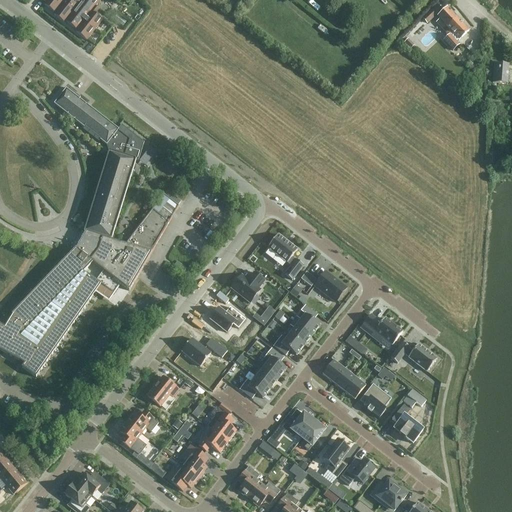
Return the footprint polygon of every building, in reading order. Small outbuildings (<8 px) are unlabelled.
[(75,32),(86,41),(102,21),(94,15),(98,10),(95,7),(100,0),(41,0),(41,1),(44,4),(43,5),(54,13),(53,15),(64,24),(66,22),(76,30),(75,32)] [(422,19),(427,24),(441,10),(437,6),(422,19)] [(454,40),(456,38),(458,41),(468,31),(447,8),(437,18),(448,30),(444,33),(448,37),(444,41),(453,51),(459,45),(454,40)] [(403,43),(410,50),(414,46),(407,39),(403,43)] [(506,86),(508,66),(494,65),(492,84),(506,86)] [(125,245),(111,241),(136,160),(134,160),(138,148),(117,131),(118,130),(79,99),(80,98),(69,90),(68,91),(65,89),(53,105),(83,128),(82,130),(98,143),(100,141),(106,146),(108,152),(102,172),(83,233),(84,233),(75,249),(11,315),(12,316),(4,328),(0,325),(0,351),(23,365),(21,368),(35,378),(101,285),(83,273),(92,264),(128,292),(169,223),(152,210),(125,245)] [(291,258),(297,251),(277,236),(267,249),(291,267),(284,275),(292,281),(303,266),(296,260),(295,261),(291,258)] [(177,262),(172,269),(182,277),(187,270),(177,262)] [(241,277),(231,289),(250,304),(260,291),(258,289),(264,282),(254,273),(248,281),(241,277)] [(314,287),(335,303),(346,289),(325,273),(314,287)] [(296,318),(293,322),(312,337),(320,327),(313,321),(317,316),(305,306),(300,312),(304,315),(300,321),(296,318)] [(217,312),(207,323),(224,337),(230,328),(236,333),(243,324),(227,311),(223,317),(217,312)] [(279,322),(284,315),(279,312),(274,318),(279,322)] [(392,346),(402,333),(384,319),(381,324),(371,316),(360,329),(379,343),(382,339),(392,346)] [(262,318),(258,323),(263,327),(267,322),(262,318)] [(294,329),(289,335),(304,346),(312,337),(293,322),(290,326),(294,329)] [(296,357),(304,346),(289,335),(281,345),(296,357)] [(211,339),(205,346),(222,359),(227,352),(211,339)] [(366,351),(353,341),(352,342),(348,339),(345,343),(362,356),(366,351)] [(192,340),(181,353),(200,368),(210,355),(192,340)] [(402,344),(390,359),(397,364),(404,355),(408,358),(426,373),(437,360),(418,346),(412,353),(408,350),(409,349),(402,344)] [(283,359),(271,350),(264,359),(268,362),(263,368),(278,380),(286,370),(279,364),(283,359)] [(245,360),(241,356),(236,362),(240,366),(245,360)] [(323,372),(334,380),(344,367),(333,359),(323,372)] [(355,376),(344,367),(334,380),(345,389),(355,376)] [(263,368),(255,378),(270,389),(278,380),(263,368)] [(384,369),(378,377),(382,380),(388,372),(384,369)] [(365,384),(355,376),(345,389),(355,397),(365,384)] [(173,399),(179,391),(162,378),(147,397),(160,408),(169,396),(173,399)] [(247,381),(244,385),(248,388),(247,388),(262,400),(270,389),(255,378),(251,384),(247,381)] [(370,398),(363,407),(378,419),(385,411),(383,410),(391,400),(372,385),(365,394),(370,398)] [(397,426),(394,430),(400,434),(399,435),(405,440),(406,439),(412,445),(422,432),(404,418),(410,411),(403,406),(391,422),(397,426)] [(207,428),(228,443),(236,432),(227,426),(231,420),(216,408),(211,415),(215,417),(207,428)] [(126,423),(141,434),(145,429),(151,433),(158,424),(145,414),(141,419),(134,414),(126,423)] [(296,434),(301,439),(314,422),(310,419),(310,420),(303,414),(297,422),(290,417),(281,429),(292,437),(296,434)] [(314,422),(301,439),(306,443),(304,448),(308,452),(324,431),(318,426),(318,425),(314,422)] [(126,423),(119,432),(126,438),(122,443),(139,456),(146,447),(137,440),(141,434),(126,423)] [(228,443),(207,428),(195,444),(198,446),(206,452),(210,447),(220,454),(228,443)] [(349,450),(338,441),(323,459),(330,465),(326,471),(336,479),(347,466),(340,461),(349,450)] [(207,460),(190,447),(183,456),(189,460),(183,467),(200,480),(204,474),(203,473),(206,469),(203,466),(207,460)] [(0,463),(0,477),(12,468),(5,459),(0,463)] [(363,484),(374,470),(363,461),(360,465),(354,460),(339,480),(348,487),(355,478),(363,484)] [(200,480),(183,467),(178,475),(172,470),(165,479),(183,493),(187,487),(191,489),(194,485),(195,486),(200,480)] [(0,477),(0,479),(6,487),(19,476),(12,468),(0,477)] [(249,499),(260,484),(256,481),(259,476),(248,468),(239,479),(244,484),(238,492),(243,496),(244,495),(249,499)] [(74,484),(73,485),(90,498),(91,497),(92,497),(97,491),(102,495),(109,486),(98,477),(93,482),(82,474),(80,476),(73,484),(74,484)] [(19,476),(6,487),(13,496),(26,484),(19,476)] [(379,483),(369,496),(382,506),(383,504),(394,511),(406,496),(405,496),(406,495),(399,489),(398,490),(388,482),(385,487),(379,483)] [(260,484),(249,499),(253,503),(253,504),(258,508),(265,500),(270,504),(279,492),(268,483),(265,488),(260,484)] [(71,510),(73,511),(86,511),(89,509),(84,506),(90,498),(73,485),(73,486),(72,486),(64,496),(75,504),(71,510)] [(299,511),(300,511),(294,507),(298,503),(287,494),(276,508),(280,511),(299,511)] [(371,511),(358,502),(353,509),(356,511),(371,511)]
